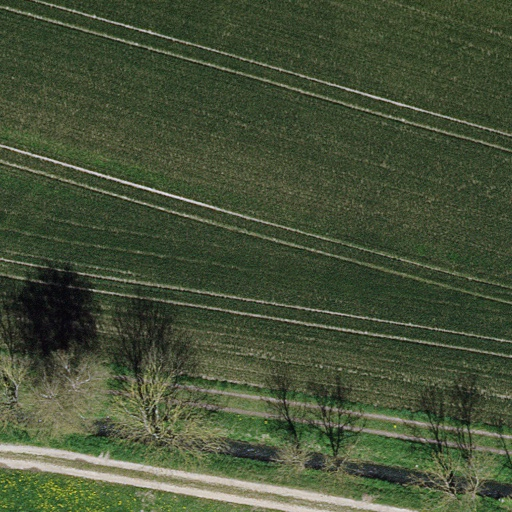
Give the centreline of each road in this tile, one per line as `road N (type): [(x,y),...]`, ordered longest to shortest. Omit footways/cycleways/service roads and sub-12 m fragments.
road 1 (track): [(511,446),(0,376)]
road 2 (track): [(0,455),(352,511)]
